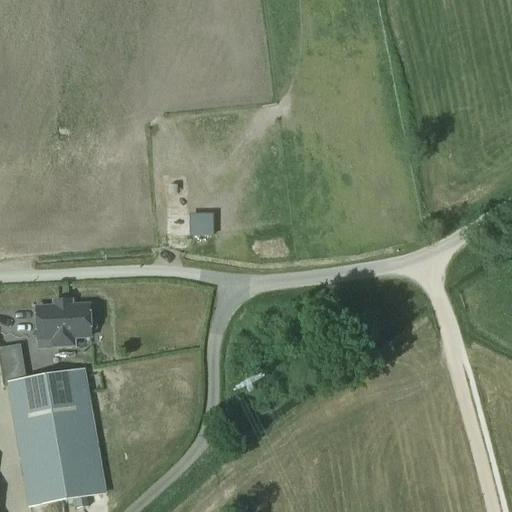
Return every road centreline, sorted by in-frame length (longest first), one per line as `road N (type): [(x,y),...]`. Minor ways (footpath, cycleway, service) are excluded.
road 1 (unclassified): [(225,295),(409,265),(511,205)]
road 2 (track): [(489,511),(424,260)]
road 3 (unclassified): [(129,511),(207,437),(217,415),(217,308),(225,295)]
road 4 (unclassified): [(225,295),(105,282),(0,290)]
